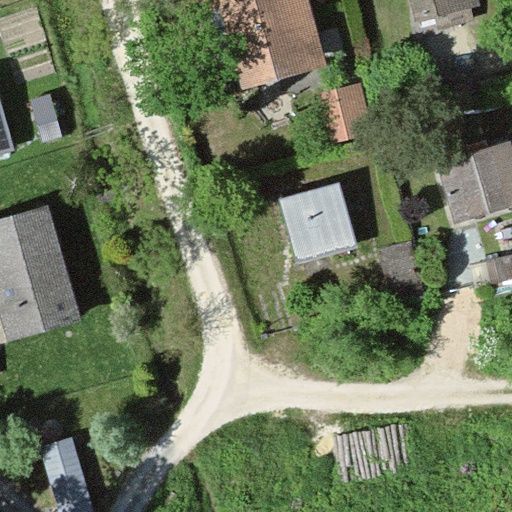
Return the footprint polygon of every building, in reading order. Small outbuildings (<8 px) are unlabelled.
[(241,84),(323,62),(307,0),(206,0),(214,31),(226,28),(241,84)] [(411,0),(416,16),(474,0),(411,0)] [(0,150),(11,147),(0,110),(0,150)] [(456,218),(511,203),(511,154),(509,142),(441,158),(456,218)] [(297,259),(354,245),(339,184),(282,198),(297,259)] [(79,317),(49,205),(0,217),(0,309),(7,335),(79,317)] [(404,422),(344,426),(347,468),(406,465),(404,422)] [(45,441),(65,511),(99,511),(77,432),(45,441)]
